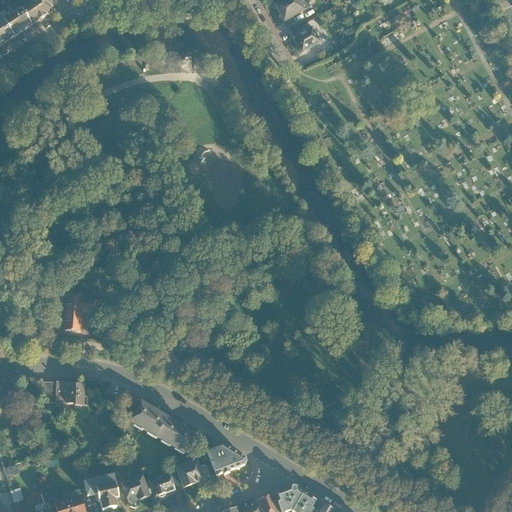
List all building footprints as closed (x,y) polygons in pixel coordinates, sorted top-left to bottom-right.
[(308,15),(298,0),(291,0),(276,9),(287,27),(308,15)] [(26,8),(19,12),(30,30),(53,15),(49,2),(29,6),(30,9),(27,10),(26,8)] [(339,6),(328,12),(332,19),(343,13),(339,6)] [(19,12),(0,24),(13,43),(30,30),(19,12)] [(0,50),(13,43),(0,24),(0,50)] [(323,47),(314,31),(296,42),(305,57),(323,47)] [(82,334),(82,318),(95,318),(95,300),(82,300),(82,298),(62,297),(62,334),(82,334)] [(12,383),(0,383),(0,407),(14,406),(12,383)] [(84,415),(84,383),(41,383),(41,403),(55,403),(55,407),(65,407),(65,405),(75,405),(75,415),(84,415)] [(166,419),(138,402),(126,422),(154,439),(166,419)] [(183,455),(194,436),(166,419),(154,439),(183,455)] [(247,457),(224,445),(206,452),(215,476),(246,465),(248,462),(247,457)] [(205,481),(197,459),(175,467),(184,489),(205,481)] [(9,477),(22,473),(19,464),(6,468),(9,477)] [(113,475),(82,481),(86,497),(96,495),(100,511),(116,507),(114,499),(118,498),(113,475)] [(176,493),(169,475),(148,482),(155,500),(176,493)] [(150,498),(142,476),(121,485),(129,506),(134,509),(138,508),(140,504),(138,502),(150,498)] [(289,487),(289,491),(276,496),(279,501),(277,502),(276,502),(279,511),(284,511),(289,510),(291,511),(310,511),(312,510),(310,509),(309,508),(313,502),(295,491),(295,487),(294,486),(291,486),(289,487)] [(13,490),(17,502),(27,499),(23,487),(13,490)] [(52,504),(55,511),(84,511),(78,495),(52,504)] [(276,511),(271,497),(256,503),(259,511),(276,511)]
